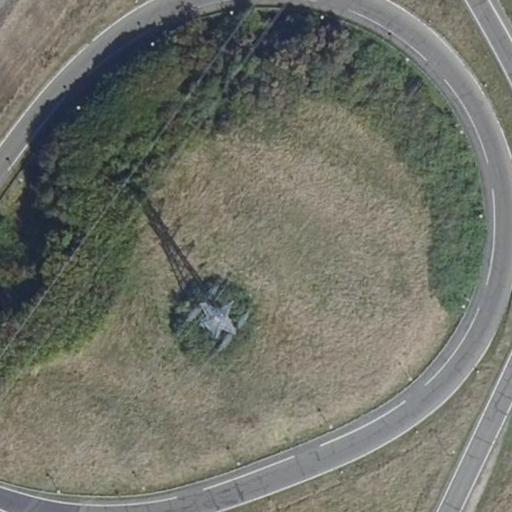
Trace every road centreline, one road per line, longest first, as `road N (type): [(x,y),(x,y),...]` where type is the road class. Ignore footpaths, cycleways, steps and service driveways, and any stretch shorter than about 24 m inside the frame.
road 1 (primary): [(341,0),(395,19),(447,66),(480,113),(504,173),(509,231),(500,286),(484,332),(408,420),(336,458),(165,511)]
road 2 (primary): [(0,170),(65,86),(129,30),(188,0)]
road 3 (primary): [(449,511),(511,382)]
